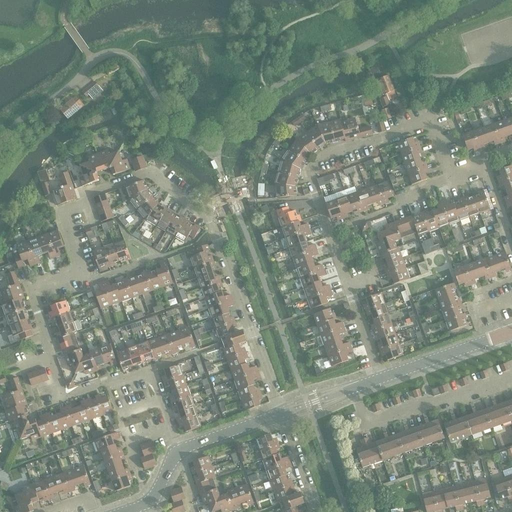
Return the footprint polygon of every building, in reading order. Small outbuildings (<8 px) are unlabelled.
[(376,67),(370,70),(374,78),(380,76),(376,67)] [(383,98),(380,100),(383,108),(390,105),(387,97),(386,95),(395,91),(388,76),(379,80),(379,81),(377,82),(383,98)] [(95,82),(83,92),(87,97),(99,87),(95,82)] [(73,100),(80,109),(84,106),(76,97),(73,100)] [(371,98),(364,100),(366,107),(373,105),(371,98)] [(80,109),(73,100),(61,110),(68,119),(80,109)] [(382,111),(385,120),(391,118),(388,109),(382,111)] [(355,119),(341,122),(345,139),(346,142),(373,135),(371,127),(359,130),(358,126),(358,127),(355,119)] [(341,120),(330,122),(335,142),(337,141),(337,142),(341,142),(340,141),(345,139),(341,122),(341,120)] [(376,121),(379,133),(385,132),(382,120),(376,121)] [(504,121),(494,125),(500,144),(506,142),(504,138),(509,136),(504,121)] [(330,122),(318,126),(326,144),(330,143),(330,144),(333,143),(335,142),(330,122)] [(494,125),(483,128),(489,143),(494,142),(495,146),(500,144),(494,125)] [(326,144),(318,126),(307,133),(319,149),(320,148),(321,149),(324,147),(323,146),(326,144)] [(483,128),(473,132),(480,151),(485,149),(484,145),(489,143),(483,128)] [(473,132),(463,136),(468,151),(473,149),(475,153),(480,151),(473,132)] [(319,149),(307,133),(297,140),(311,155),(314,152),(315,153),(317,151),(319,149)] [(413,138),(397,144),(401,154),(420,148),(420,145),(418,142),(415,144),(413,138)] [(311,155),(297,140),(289,150),(306,162),(307,160),(308,161),(310,158),(309,158),(311,155)] [(420,148),(401,154),(405,164),(420,159),(418,154),(422,153),(420,148)] [(306,162),(289,150),(282,161),(301,170),(303,167),(304,167),(305,164),(306,162)] [(107,151),(98,154),(104,171),(111,168),(119,152),(109,155),(107,151)] [(119,152),(111,168),(114,176),(130,170),(127,160),(122,162),(119,152)] [(68,154),(66,159),(74,162),(76,158),(68,154)] [(90,162),(80,165),(97,173),(104,171),(98,154),(88,157),(90,162)] [(143,156),(137,158),(141,170),(147,168),(143,156)] [(141,170),(137,158),(131,160),(136,172),(141,170)] [(420,159),(405,164),(408,175),(428,168),(426,163),(422,164),(420,159)] [(301,170),(282,161),(279,173),(298,178),(299,176),(300,177),(301,173),(300,173),(301,170)] [(97,173),(80,165),(84,175),(79,177),(82,187),(99,181),(97,173)] [(501,176),(497,177),(499,183),(511,178),(511,166),(499,171),(501,176)] [(428,168),(408,175),(412,185),(427,180),(426,175),(429,173),(428,168)] [(77,199),(75,193),(68,172),(63,174),(60,175),(64,187),(61,188),(53,191),(58,206),(77,199)] [(298,178),(279,173),(275,185),(296,187),(297,183),(298,184),(298,181),(297,180),(298,178)] [(511,178),(499,183),(501,188),(504,187),(506,192),(511,189),(511,178)] [(144,181),(120,190),(124,201),(129,199),(130,200),(148,190),(146,186),(147,186),(146,183),(145,183),(144,181)] [(48,182),(42,185),(46,196),(52,194),(48,182)] [(388,182),(377,186),(384,205),(389,203),(388,199),(393,197),(388,182)] [(296,187),(275,185),(276,198),(296,197),(296,194),(297,194),(297,191),(296,191),(296,187)] [(377,186),(367,189),(372,204),(377,203),(379,207),(384,205),(377,186)] [(367,189),(357,193),(364,212),(369,210),(367,206),(372,204),(367,189)] [(148,190),(130,200),(138,210),(153,197),(152,195),(153,195),(151,192),(150,193),(148,190)] [(478,193),(479,195),(474,197),(480,214),(490,210),(484,191),(478,193)] [(357,193),(347,196),(352,212),(357,210),(358,214),(364,212),(357,193)] [(94,199),(96,205),(107,200),(105,194),(94,199)] [(347,196),(336,200),(343,219),(349,217),(347,213),(352,212),(347,196)] [(153,197),(138,210),(146,219),(159,204),(157,201),(158,201),(156,198),(155,199),(153,197)] [(468,197),(465,198),(463,198),(470,218),(480,214),(474,197),(469,199),(468,197)] [(458,200),(458,203),(454,204),(460,221),(470,218),(463,198),(458,200)] [(446,199),(441,201),(449,225),(460,221),(454,204),(449,206),(446,199)] [(107,200),(96,205),(98,210),(109,206),(107,200)] [(336,200),(326,204),(331,219),(336,217),(338,221),(343,219),(336,200)] [(438,210),(433,212),(439,228),(449,225),(441,201),(436,203),(438,210)] [(159,204),(146,219),(157,226),(167,208),(165,207),(166,207),(163,205),(162,206),(159,204)] [(109,206),(98,210),(100,216),(112,212),(109,206)] [(288,207),(277,211),(282,228),(299,222),(302,221),(300,216),(297,216),(295,211),(290,213),(288,207)] [(167,208),(157,226),(166,231),(175,216),(171,214),(172,211),(167,208)] [(428,211),(425,212),(422,213),(429,232),(439,228),(433,212),(428,213),(428,211)] [(112,212),(100,216),(102,222),(114,218),(112,212)] [(418,217),(413,219),(416,228),(418,233),(417,233),(418,236),(429,232),(422,213),(417,215),(418,217)] [(180,219),(175,216),(166,231),(175,237),(186,219),(181,217),(180,219)] [(412,216),(406,218),(411,230),(416,228),(413,219),(412,216)] [(406,218),(401,220),(405,232),(411,230),(406,218)] [(186,219),(175,237),(185,243),(189,236),(194,239),(201,228),(195,225),(194,227),(189,224),(191,222),(186,219)] [(115,220),(106,223),(108,228),(118,225),(115,220)] [(401,220),(395,222),(399,234),(405,232),(401,220)] [(299,222),(282,228),(286,238),(309,229),(308,224),(301,227),(299,222)] [(386,231),(377,234),(394,242),(401,239),(399,234),(395,222),(385,226),(386,231)] [(309,229),(286,238),(290,248),(306,242),(305,237),(311,235),(309,229)] [(58,230),(48,234),(56,258),(61,256),(59,249),(64,247),(58,230)] [(48,234),(37,238),(43,254),(48,253),(51,259),(56,258),(48,234)] [(394,242),(377,234),(381,243),(376,245),(380,255),(396,249),(394,242)] [(37,238),(27,241),(36,265),(41,263),(38,256),(43,254),(37,238)] [(17,245),(20,256),(23,262),(28,260),(30,267),(36,265),(27,241),(17,245)] [(124,241),(114,244),(120,261),(125,260),(126,262),(131,260),(124,241)] [(306,242),(290,248),(293,258),(317,250),(315,245),(308,247),(306,242)] [(114,244),(104,248),(111,267),(116,265),(115,263),(120,261),(114,244)] [(270,244),(265,246),(268,256),(274,254),(270,244)] [(208,245),(185,253),(187,259),(191,258),(195,268),(214,261),(212,256),(208,257),(206,252),(210,251),(208,245)] [(104,248),(93,252),(99,269),(104,267),(105,269),(111,267),(104,248)] [(396,249),(380,255),(382,260),(385,259),(387,264),(402,258),(398,248),(396,249)] [(317,250),(293,258),(297,268),(314,262),(312,257),(319,255),(317,250)] [(511,270),(505,252),(495,256),(500,271),(505,269),(506,273),(511,271),(511,270)] [(23,262),(20,256),(15,258),(19,269),(25,267),(23,262)] [(495,256),(485,259),(491,279),(497,277),(495,273),(500,271),(495,256)] [(387,269),(385,270),(387,275),(406,269),(402,258),(387,264),(389,269),(387,269)] [(485,259),(474,263),(480,278),(485,276),(486,280),(491,279),(485,259)] [(162,269),(157,271),(163,287),(173,284),(165,260),(159,262),(162,269)] [(214,261),(195,268),(198,278),(213,273),(212,268),(216,267),(214,261)] [(314,262),(297,268),(300,279),(324,270),(322,265),(315,267),(314,262)] [(474,263),(464,267),(471,286),(476,284),(475,280),(480,278),(474,263)] [(464,267),(454,270),(459,286),(464,284),(466,288),(471,286),(464,267)] [(406,269),(387,275),(389,281),(393,279),(395,285),(410,279),(406,269)] [(151,270),(148,271),(146,272),(153,291),(163,287),(157,271),(152,272),(151,270)] [(324,270),(300,279),(304,289),(321,283),(319,278),(326,275),(324,270)] [(0,291),(5,304),(5,305),(22,299),(24,299),(15,272),(7,274),(11,286),(8,287),(8,288),(0,291)] [(140,274),(141,276),(136,278),(142,295),(153,291),(146,272),(140,274)] [(213,273),(198,278),(202,288),(221,282),(219,276),(215,278),(213,273)] [(131,277),(128,278),(125,279),(132,298),(142,295),(136,278),(131,280),(131,277)] [(120,281),(121,283),(116,285),(122,302),(132,298),(125,279),(120,281)] [(109,280),(103,282),(112,306),(122,302),(116,285),(111,287),(109,280)] [(112,306),(103,282),(98,284),(101,291),(95,292),(101,309),(112,306)] [(221,282),(202,288),(205,299),(221,293),(220,293),(219,288),(223,287),(221,282)] [(321,283),(304,289),(308,299),(331,291),(329,285),(323,288),(321,283)] [(454,284),(435,290),(439,301),(456,295),(454,290),(456,289),(454,284)] [(331,291),(308,299),(311,310),(328,304),(326,298),(333,296),(331,291)] [(221,293),(205,299),(209,309),(233,300),(231,295),(224,297),(222,292),(220,293),(221,293)] [(368,304),(364,306),(366,311),(385,304),(381,294),(366,299),(368,304)] [(456,295),(439,301),(442,311),(461,304),(460,299),(457,300),(456,295)] [(5,305),(5,304),(2,305),(6,316),(25,309),(25,307),(24,304),(23,304),(22,299),(5,305)] [(233,300),(209,309),(213,319),(228,313),(228,314),(230,313),(228,308),(234,306),(233,300)] [(53,312),(49,313),(51,319),(70,312),(66,301),(51,307),(53,312)] [(385,304),(366,311),(368,316),(372,315),(373,320),(388,314),(385,304)] [(461,304),(442,311),(446,321),(463,315),(461,311),(463,310),(461,304)] [(25,309),(6,316),(10,326),(29,319),(27,314),(28,314),(27,311),(26,311),(25,309)] [(330,309),(313,315),(317,326),(334,320),(336,320),(334,314),(332,315),(330,309)] [(70,312),(51,319),(53,324),(57,323),(58,327),(74,322),(70,312)] [(228,313),(213,319),(216,329),(235,322),(234,317),(230,318),(228,314),(228,313)] [(375,325),(371,326),(373,331),(392,325),(388,314),(373,320),(375,325)] [(463,315),(446,321),(450,332),(467,326),(465,321),(467,320),(466,317),(465,314),(463,315)] [(29,319),(10,326),(13,335),(8,337),(11,344),(33,336),(31,330),(33,330),(31,325),(32,324),(31,321),(30,321),(29,319)] [(334,320),(317,326),(321,336),(344,328),(342,322),(336,325),(334,320)] [(60,332),(56,334),(58,339),(70,335),(74,333),(74,334),(77,333),(74,322),(58,327),(60,332)] [(235,322),(216,329),(220,340),(222,339),(223,342),(225,341),(224,338),(225,338),(235,334),(233,329),(237,328),(235,322)] [(392,325),(373,331),(375,337),(379,335),(381,340),(396,335),(392,325)] [(189,327),(178,331),(184,348),(189,346),(190,348),(195,346),(189,327)] [(344,328),(321,336),(324,346),(341,340),(339,335),(346,333),(344,328)] [(178,331),(168,335),(175,354),(180,352),(179,350),(184,348),(178,331)] [(224,338),(225,341),(226,341),(228,345),(226,345),(227,348),(229,348),(239,344),(239,345),(246,342),(245,341),(247,340),(244,332),(242,333),(242,331),(235,334),(225,338),(224,338)] [(70,335),(58,339),(60,345),(72,341),(70,335)] [(168,335),(158,338),(164,355),(169,353),(169,356),(175,354),(168,335)] [(382,345),(378,346),(380,352),(399,345),(396,335),(381,340),(382,345)] [(158,338),(148,342),(154,359),(153,359),(154,361),(160,359),(159,357),(164,355),(158,338)] [(341,340),(324,346),(328,356),(351,348),(350,343),(343,345),(341,340)] [(72,341),(60,345),(62,350),(74,346),(73,343),(72,341)] [(148,342),(137,345),(144,363),(146,362),(146,363),(149,362),(149,361),(153,359),(154,359),(148,342)] [(227,348),(226,345),(224,346),(225,349),(224,349),(227,360),(246,353),(245,348),(241,349),(239,345),(239,344),(229,348),(227,348)] [(111,345),(100,349),(105,364),(110,362),(112,366),(117,364),(111,345)] [(137,345),(127,349),(133,366),(138,365),(139,366),(142,365),(141,364),(144,363),(137,345)] [(399,345),(380,352),(382,357),(386,356),(388,361),(403,356),(399,345)] [(74,346),(62,350),(64,356),(76,352),(74,346)] [(351,348),(328,356),(332,367),(349,361),(347,356),(353,353),(351,348)] [(100,349),(89,353),(90,355),(91,355),(97,371),(102,370),(101,366),(105,364),(100,349)] [(133,366),(127,349),(117,353),(123,370),(125,369),(125,370),(129,369),(128,368),(133,366)] [(76,352),(64,356),(68,366),(73,365),(76,374),(84,357),(81,350),(80,350),(76,352)] [(246,353),(227,360),(231,370),(246,365),(246,364),(244,360),(248,359),(246,353)] [(84,357),(76,374),(85,370),(86,375),(97,371),(91,355),(90,355),(84,357)] [(246,365),(231,370),(235,380),(258,372),(256,367),(250,369),(248,364),(246,364),(246,365)] [(166,376),(162,377),(164,383),(183,376),(179,365),(164,371),(166,376)] [(45,368),(39,370),(43,382),(49,380),(45,368)] [(39,370),(33,372),(37,384),(43,382),(39,370)] [(37,384),(33,372),(28,374),(32,386),(37,384)] [(258,372),(235,380),(238,391),(253,385),(254,386),(255,385),(253,380),(260,377),(258,372)] [(183,376),(164,383),(166,388),(170,386),(172,391),(187,386),(183,376)] [(3,397),(8,410),(8,411),(25,405),(25,406),(27,405),(18,378),(10,381),(14,392),(11,393),(11,394),(3,397)] [(253,385),(238,391),(242,401),(261,394),(259,389),(255,390),(254,386),(253,385)] [(173,396),(169,397),(171,403),(191,396),(187,386),(172,391),(173,396)] [(438,388),(432,390),(434,397),(440,395),(438,388)] [(261,394),(242,401),(246,411),(261,406),(259,401),(263,399),(262,396),(261,394)] [(101,395),(95,397),(97,401),(103,416),(113,412),(108,397),(103,399),(101,395)] [(191,396),(171,403),(173,408),(177,407),(179,412),(194,406),(191,396)] [(494,407),(485,410),(492,429),(511,421),(511,420),(506,403),(498,406),(494,396),(490,397),(494,407)] [(91,398),(88,399),(86,400),(93,419),(103,416),(97,401),(93,402),(91,398)] [(80,402),(82,406),(77,408),(82,423),(93,419),(86,400),(80,402)] [(474,415),(465,418),(471,436),(492,429),(485,410),(477,414),(473,403),(470,404),(474,415)] [(8,411),(8,410),(5,411),(9,422),(26,416),(26,417),(28,416),(28,413),(27,410),(26,410),(25,406),(25,405),(8,411)] [(71,406),(68,407),(65,408),(72,427),(82,423),(77,408),(72,410),(71,406)] [(181,416),(177,418),(179,423),(198,416),(194,406),(179,412),(181,416)] [(60,409),(61,413),(57,415),(62,430),(72,427),(65,408),(60,409)] [(449,411),(453,422),(444,425),(451,443),(471,436),(465,418),(456,421),(452,410),(449,411)] [(50,413),(47,414),(45,415),(52,434),(62,430),(57,415),(52,417),(50,413)] [(426,425),(418,428),(424,446),(445,439),(439,421),(429,424),(426,414),(423,415),(426,425)] [(41,421),(37,422),(36,422),(42,438),(52,434),(45,415),(40,417),(41,421)] [(26,416),(9,422),(13,432),(17,430),(21,440),(29,423),(26,417),(26,416)] [(198,416),(179,423),(181,429),(185,427),(186,432),(202,427),(198,416)] [(29,423),(21,440),(31,436),(32,441),(42,438),(36,422),(37,422),(36,421),(29,423)] [(406,432),(397,435),(404,454),(424,446),(418,428),(409,431),(405,421),(402,422),(406,432)] [(386,439),(377,443),(384,461),(404,454),(397,435),(389,438),(385,428),(382,429),(386,439)] [(98,452),(101,451),(115,446),(115,445),(113,441),(120,438),(118,433),(94,441),(98,452)] [(271,434),(256,440),(259,450),(279,444),(277,438),(273,440),(271,434)] [(140,446),(143,451),(154,447),(152,441),(140,446)] [(363,447),(356,450),(363,468),(373,464),(367,446),(371,445),(369,441),(362,444),(363,447)] [(371,445),(367,446),(373,464),(384,461),(377,443),(371,445)] [(279,444),(259,450),(263,460),(278,455),(276,450),(280,449),(279,444)] [(101,451),(104,461),(123,454),(122,449),(118,450),(116,445),(115,445),(115,446),(101,451)] [(143,451),(144,457),(145,457),(153,454),(156,453),(154,447),(143,451)] [(123,454),(104,461),(108,471),(123,466),(121,461),(125,460),(123,454)] [(141,458),(143,464),(155,460),(153,454),(145,457),(144,457),(141,458)] [(278,455),(263,460),(267,471),(290,462),(288,457),(282,459),(280,454),(278,455)] [(195,467),(191,469),(193,474),(197,473),(197,472),(212,467),(208,457),(193,462),(195,467)] [(155,460),(143,464),(145,470),(157,466),(155,460)] [(290,462),(267,471),(270,481),(285,475),(286,476),(287,475),(285,470),(292,468),(290,462)] [(84,466),(73,470),(79,485),(84,483),(85,487),(91,485),(84,466)] [(123,466),(108,471),(112,481),(131,474),(129,469),(125,471),(123,466)] [(199,477),(195,479),(197,484),(208,480),(213,478),(213,479),(216,478),(212,467),(197,472),(197,473),(199,477)] [(73,470),(63,473),(70,493),(75,491),(74,487),(79,485),(73,470)] [(63,473),(53,477),(59,492),(63,491),(65,495),(70,493),(63,473)] [(131,474),(112,481),(115,492),(131,487),(129,481),(133,480),(131,474)] [(285,475),(270,481),(274,491),(293,484),(291,479),(287,480),(286,476),(285,475)] [(53,477),(43,481),(50,500),(55,498),(54,494),(59,492),(53,477)] [(511,501),(511,499),(505,478),(494,482),(501,500),(507,498),(509,502),(511,501)] [(486,479),(475,482),(481,506),(485,505),(484,500),(491,498),(486,479)] [(208,480),(197,484),(199,490),(210,486),(208,480)] [(43,481),(33,484),(38,499),(39,499),(43,498),(44,502),(50,500),(43,481)] [(475,482),(465,484),(470,503),(476,502),(477,507),(481,506),(475,482)] [(25,493),(15,496),(32,504),(39,501),(39,499),(38,499),(33,484),(23,488),(25,493)] [(247,484),(236,488),(242,503),(247,502),(248,506),(254,503),(247,484)] [(293,484),(274,491),(278,502),(279,501),(280,504),(282,503),(281,500),(283,500),(293,496),(291,491),(295,490),(293,484)] [(465,484),(454,487),(460,511),(464,510),(463,505),(470,503),(465,484)] [(210,486),(199,490),(201,495),(212,491),(210,486)] [(454,487),(444,490),(449,508),(455,507),(456,511),(460,511),(454,487)] [(170,492),(172,498),(184,493),(182,488),(170,492)] [(236,488),(226,492),(227,494),(233,511),(238,509),(237,505),(242,503),(236,488)] [(212,491),(201,495),(204,506),(209,504),(211,511),(212,511),(220,497),(217,489),(217,490),(212,491)] [(444,490),(433,492),(438,511),(442,511),(442,510),(449,508),(444,490)] [(438,511),(433,492),(423,495),(426,511),(438,511)] [(184,493),(172,498),(174,503),(182,500),(186,499),(184,493)] [(281,500),(282,503),(284,503),(285,507),(284,507),(285,510),(286,510),(296,506),(296,507),(303,504),(303,503),(304,502),(301,494),(300,495),(299,493),(293,496),(283,500),(281,500)] [(220,497),(212,511),(215,511),(221,510),(221,511),(229,511),(233,511),(227,494),(220,497)] [(32,504),(15,496),(19,506),(14,508),(15,511),(32,511),(34,511),(32,504)] [(170,504),(172,510),(184,506),(182,500),(174,503),(170,504)]
